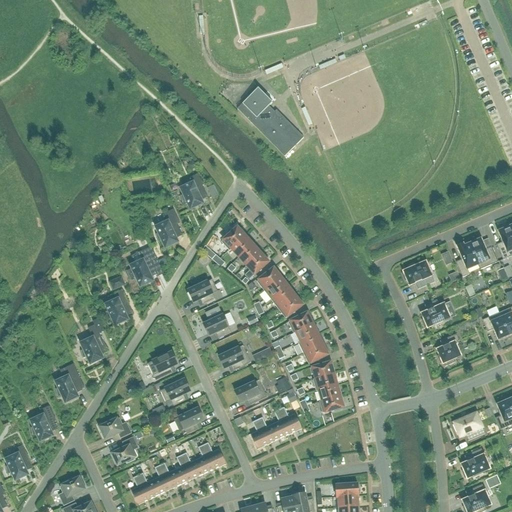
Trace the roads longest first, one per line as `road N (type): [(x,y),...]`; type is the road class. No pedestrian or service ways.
road 1 (residential): [(375,412),(354,341),(328,291),(239,186),(162,302)]
road 2 (residential): [(511,209),(381,264),(431,401)]
road 3 (residential): [(162,302),(255,486)]
road 4 (residential): [(162,302),(75,435)]
road 5 (residential): [(255,486),(384,463)]
